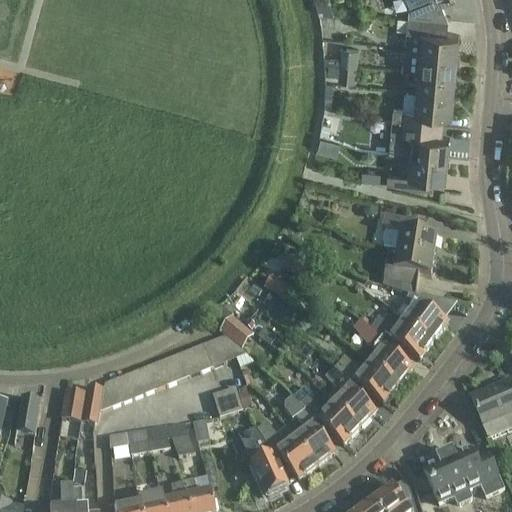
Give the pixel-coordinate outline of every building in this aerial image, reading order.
[(330,0),(315,0),(319,14),(334,14),(330,0)] [(447,22),(440,4),(440,2),(408,6),(407,18),(447,22)] [(446,33),(447,22),(407,18),(404,50),(456,55),(458,35),(446,33)] [(340,64),(356,66),(357,50),(341,48),(340,64)] [(454,75),(456,55),(404,50),(403,50),(402,70),(418,71),(454,75)] [(355,82),(356,66),(340,64),(339,81),(355,82)] [(452,94),(454,75),(418,71),(417,83),(408,82),(408,91),(452,94)] [(450,115),(452,94),(408,91),(407,91),(404,95),(403,105),(404,110),(393,108),(391,121),(437,125),(438,114),(450,115)] [(410,154),(447,157),(448,137),(436,136),(437,125),(391,121),(390,133),(402,134),(399,138),(399,147),(400,153),(410,154)] [(340,143),(321,138),(317,151),(337,156),(340,143)] [(387,172),(386,182),(402,184),(402,186),(432,189),(433,177),(445,178),(447,157),(410,154),(408,174),(387,172)] [(397,253),(433,258),(436,238),(425,236),(426,225),(383,218),(381,230),(386,231),(386,233),(383,236),(382,243),(384,246),(383,250),(397,253)] [(430,279),(433,258),(397,253),(393,272),(385,271),(382,288),(407,297),(415,298),(419,277),(430,279)] [(302,278),(307,266),(287,257),(282,269),(302,278)] [(405,322),(433,344),(447,325),(420,304),(403,301),(400,305),(411,313),(405,322)] [(241,352),(253,337),(232,320),(220,335),(241,352)] [(389,328),(378,320),(370,330),(382,340),(384,337),(419,363),(433,344),(405,322),(397,332),(390,327),(389,328)] [(361,323),(354,330),(369,349),(378,357),(370,366),(398,389),(413,371),(380,343),(382,340),(370,330),(361,323)] [(215,344),(223,367),(246,358),(225,340),(215,344)] [(213,371),(223,367),(215,344),(204,348),(213,371)] [(201,375),(213,371),(204,348),(192,352),(201,375)] [(190,380),(201,375),(192,352),(181,357),(190,380)] [(179,384),(190,380),(181,357),(170,361),(179,384)] [(398,389),(370,366),(362,375),(344,360),(335,371),(339,374),(347,382),(350,379),(383,407),(398,389)] [(167,389),(179,384),(170,361),(159,365),(167,389)] [(156,393),(167,389),(159,365),(147,370),(156,393)] [(145,397),(156,393),(147,370),(136,374),(145,397)] [(134,402),(145,397),(136,374),(125,378),(134,402)] [(345,385),(347,382),(339,374),(329,385),(342,398),(334,406),(360,432),(376,415),(345,385)] [(123,406),(134,402),(125,378),(114,383),(123,406)] [(491,396),(489,392),(472,399),(489,440),(511,429),(511,381),(500,387),(502,391),(491,396)] [(104,386),(104,391),(101,415),(123,406),(114,383),(104,386)] [(81,424),(95,426),(101,415),(104,391),(87,388),(86,397),(81,424)] [(216,410),(239,403),(235,391),(212,398),(216,410)] [(81,424),(86,397),(66,393),(61,421),(81,424)] [(325,416),(307,399),(299,407),(312,421),(314,419),(318,422),(318,423),(343,448),(360,432),(334,406),(325,416)] [(35,437),(40,404),(22,400),(16,434),(35,437)] [(239,403),(216,410),(219,421),(242,414),(239,403)] [(317,470),(335,455),(313,427),(310,423),(312,421),(299,407),(296,404),(289,410),(306,433),(295,441),(317,470)] [(317,470),(295,441),(286,430),(277,437),(268,424),(258,431),(298,484),(317,470)] [(195,457),(184,427),(165,430),(167,442),(171,441),(178,459),(195,457)] [(150,455),(170,452),(167,442),(165,430),(147,433),(150,455)] [(132,459),(150,455),(147,433),(128,436),(130,448),(132,459)] [(269,449),(268,449),(260,453),(251,433),(238,439),(266,500),(288,490),(273,457),(272,457),(269,449)] [(110,451),(129,448),(130,448),(128,436),(109,439),(110,451)] [(476,464),(470,451),(454,458),(452,452),(436,459),(439,465),(423,472),(438,507),(454,500),(457,507),(459,507),(470,502),(471,500),(468,493),(480,488),(485,501),(504,492),(489,458),(476,464)] [(181,486),(182,486),(187,511),(212,511),(208,493),(196,496),(194,491),(192,483),(181,486)] [(374,503),(380,511),(414,511),(409,491),(404,484),(394,490),(393,489),(374,503)] [(48,511),(72,511),(72,506),(71,491),(72,491),(72,485),(59,486),(60,511),(49,511),(48,511)] [(162,511),(187,511),(182,486),(181,486),(170,488),(172,501),(161,503),(162,511)] [(81,506),(81,505),(80,491),(72,491),(71,491),(72,506),(81,506)] [(136,501),(137,505),(137,511),(162,511),(161,503),(159,496),(136,501)] [(380,511),(374,503),(361,511),(380,511)]
